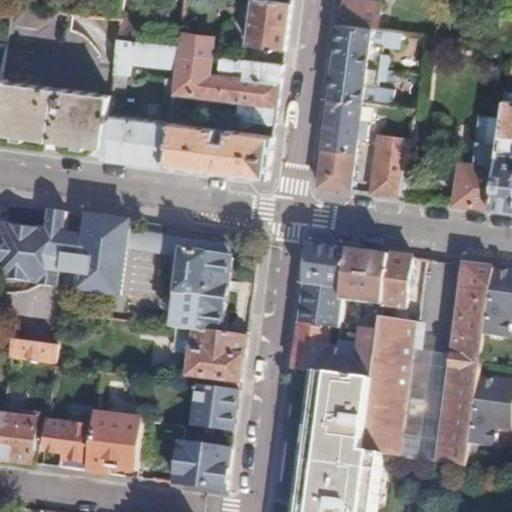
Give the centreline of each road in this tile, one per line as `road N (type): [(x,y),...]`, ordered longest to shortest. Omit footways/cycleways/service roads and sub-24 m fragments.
road 1 (residential): [(251,511),(293,215)]
road 2 (tertiary): [(293,215),(0,175)]
road 3 (tertiary): [(511,243),(293,215)]
road 4 (residential): [(293,215),(323,0)]
road 5 (residential): [(203,511),(0,488)]
